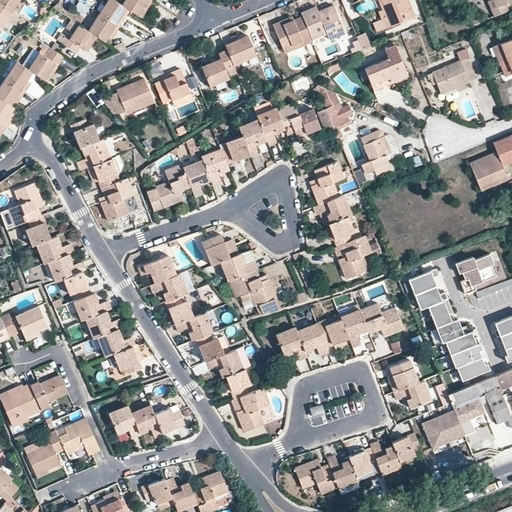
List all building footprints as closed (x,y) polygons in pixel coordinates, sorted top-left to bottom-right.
[(0,0),(0,3),(12,11),(19,0),(0,0)] [(120,28),(126,19),(121,16),(126,9),(112,0),(108,0),(99,14),(120,28)] [(148,10),(154,2),(150,0),(125,0),(121,6),(138,16),(144,7),(148,10)] [(381,0),(386,12),(393,27),(415,17),(407,0),(381,0)] [(511,3),(511,0),(493,0),(497,9),(492,11),(495,18),(509,13),(506,6),(511,3)] [(0,27),(1,28),(12,11),(0,3),(0,27)] [(320,16),(318,11),(316,7),(302,14),(303,16),(313,40),(326,34),(329,40),(345,34),(333,5),(326,8),(327,13),(320,16)] [(142,19),(148,10),(144,7),(138,16),(142,19)] [(121,16),(126,19),(130,12),(126,9),(121,16)] [(387,29),(393,27),(386,12),(381,14),(384,21),(387,29)] [(110,33),(114,36),(120,28),(99,14),(88,30),(96,36),(104,42),(107,37),(110,33)] [(303,42),(305,46),(314,43),(313,40),(303,16),(294,20),(284,25),(283,21),(274,25),(284,50),(303,42)] [(293,16),(283,21),(284,25),(294,20),(293,16)] [(377,33),(387,29),(384,21),(374,25),(377,33)] [(87,50),(96,36),(88,30),(79,25),(70,38),(66,36),(62,42),(77,52),(81,46),(87,50)] [(415,27),(400,33),(403,38),(417,32),(415,27)] [(225,44),(228,50),(233,61),(256,51),(248,34),(225,44)] [(362,49),(370,46),(366,35),(358,38),(362,49)] [(511,72),(511,38),(492,47),(504,76),(511,72)] [(384,78),(386,84),(407,76),(397,51),(400,50),(396,40),(383,46),(388,57),(364,68),(373,89),(379,86),(377,81),(384,78)] [(286,54),(305,46),(303,42),(284,50),(286,54)] [(49,71),(53,73),(64,57),(49,47),(44,55),(39,52),(27,69),(32,72),(37,75),(43,79),(47,74),(49,71)] [(27,69),(39,52),(33,48),(22,65),(27,69)] [(432,73),(436,82),(440,93),(474,78),(467,58),(469,57),(466,48),(456,52),(460,61),(432,73)] [(233,61),(228,50),(219,53),(221,57),(203,65),(211,83),(229,75),(228,73),(236,69),(233,61)] [(0,74),(4,77),(15,61),(11,57),(0,73),(0,74)] [(4,77),(26,92),(31,83),(27,80),(32,72),(27,69),(22,65),(15,61),(4,77)] [(494,63),(488,65),(491,74),(497,71),(494,63)] [(182,68),(175,71),(176,75),(165,80),(156,84),(162,98),(162,99),(165,104),(174,100),(193,92),(182,68)] [(164,76),(165,80),(176,75),(175,71),(164,76)] [(27,80),(31,83),(37,75),(32,72),(27,80)] [(431,84),(436,82),(432,73),(427,74),(431,84)] [(15,97),(20,100),(26,92),(4,77),(0,84),(0,98),(10,105),(13,101),(15,97)] [(379,86),(386,84),(384,78),(377,81),(379,86)] [(134,87),(133,84),(117,91),(118,93),(104,100),(117,117),(127,112),(128,115),(155,103),(146,81),(134,87)] [(274,85),(268,88),(270,95),(274,93),(276,89),(274,85)] [(334,93),(316,86),(326,111),(335,130),(344,126),(342,123),(347,121),(338,103),(334,93)] [(195,99),(193,92),(174,100),(177,107),(195,99)] [(8,115),(10,112),(13,107),(10,105),(0,98),(0,122),(6,127),(12,118),(8,115)] [(253,107),(256,115),(275,107),(271,99),(253,107)] [(293,102),(276,109),(284,129),(287,135),(294,132),(299,143),(305,141),(302,135),(319,128),(311,108),(298,113),(293,102)] [(284,129),(276,109),(275,107),(256,115),(258,119),(266,139),(268,145),(276,142),(273,133),(284,129)] [(335,130),(326,111),(318,114),(326,134),(335,130)] [(79,146),(81,146),(98,140),(92,124),(88,125),(85,117),(71,123),(79,146)] [(266,139),(258,119),(238,127),(241,135),(249,153),(250,156),(258,153),(254,144),(266,139)] [(183,126),(176,129),(179,136),(186,133),(183,126)] [(382,131),(378,130),(360,138),(370,160),(361,164),(364,173),(373,169),(375,174),(390,168),(384,154),(390,152),(382,131)] [(478,186),(505,175),(501,165),(511,159),(511,134),(492,143),(496,153),(470,165),(478,186)] [(249,153),(241,135),(225,141),(227,146),(221,148),(227,165),(233,161),(233,160),(249,153)] [(185,142),(191,155),(199,152),(192,137),(185,142)] [(85,167),(91,165),(109,158),(102,138),(98,140),(81,146),(85,157),(76,161),(79,170),(85,167)] [(227,165),(221,148),(220,147),(201,155),(202,158),(210,179),(212,185),(220,182),(217,173),(229,168),(227,165)] [(416,167),(422,166),(420,156),(413,158),(416,167)] [(91,165),(98,180),(100,188),(115,182),(112,174),(117,172),(111,157),(109,158),(91,165)] [(210,179),(202,158),(182,166),(191,187),(195,196),(202,193),(199,184),(210,179)] [(318,182),(310,185),(318,204),(338,196),(333,182),(343,177),(336,161),(314,170),(317,178),(318,182)] [(191,187),(182,166),(181,163),(164,170),(168,181),(146,190),(153,211),(181,200),(179,192),(191,187)] [(91,183),(98,180),(91,165),(85,167),(91,183)] [(507,180),(505,175),(478,186),(480,191),(507,180)] [(107,199),(99,202),(107,221),(127,213),(122,198),(133,194),(126,178),(115,182),(100,188),(104,195),(106,195),(107,199)] [(22,222),(40,215),(37,208),(43,206),(33,183),(4,195),(15,225),(22,222)] [(325,211),(329,222),(346,215),(350,213),(342,194),(338,196),(318,204),(313,207),(316,214),(322,212),(325,211)] [(126,201),(130,213),(140,210),(136,197),(126,201)] [(35,243),(50,237),(41,215),(40,215),(22,222),(31,245),(35,243)] [(329,222),(328,223),(338,246),(341,244),(351,240),(348,234),(353,232),(346,215),(329,222)] [(229,257),(223,241),(220,234),(201,241),(210,264),(218,261),(229,257)] [(351,240),(341,244),(344,252),(336,255),(344,278),(367,268),(362,255),(371,251),(364,234),(351,240)] [(47,261),(68,253),(73,251),(70,243),(61,247),(56,235),(50,237),(35,243),(43,263),(47,261)] [(230,238),(223,241),(229,257),(237,254),(230,238)] [(250,249),(240,252),(245,264),(254,260),(250,249)] [(175,252),(168,255),(176,274),(180,273),(182,272),(175,252)] [(237,254),(229,257),(218,261),(226,280),(231,278),(255,269),(258,268),(254,260),(245,264),(240,252),(237,254)] [(62,278),(81,270),(85,269),(82,261),(73,265),(68,253),(47,261),(55,281),(62,278)] [(149,272),(151,275),(154,283),(176,274),(168,255),(138,266),(141,275),(145,273),(149,272)] [(466,282),(461,284),(466,296),(477,292),(475,287),(497,279),(493,268),(495,267),(491,256),(475,263),(474,259),(457,266),(461,276),(464,275),(466,282)] [(258,304),(262,313),(278,308),(274,297),(276,297),(266,274),(258,276),(255,269),(231,278),(238,295),(249,291),(252,297),(255,305),(258,304)] [(77,299),(91,293),(81,270),(62,278),(69,294),(74,292),(77,299)] [(182,272),(180,273),(188,292),(192,290),(185,270),(182,272)] [(442,278),(439,271),(411,282),(417,297),(439,289),(439,288),(436,280),(442,278)] [(180,273),(176,274),(154,283),(150,284),(153,293),(161,290),(166,301),(180,295),(188,292),(180,273)] [(511,280),(477,294),(479,300),(511,287),(511,280)] [(18,282),(11,284),(14,292),(21,289),(18,282)] [(439,289),(417,297),(423,312),(431,309),(451,302),(448,295),(442,297),(439,289)] [(302,290),(295,294),(298,302),(306,299),(302,290)] [(240,301),(252,297),(249,291),(238,295),(240,301)] [(106,310),(110,308),(107,301),(99,304),(94,292),(91,293),(77,299),(72,300),(80,320),(85,319),(106,310)] [(174,324),(193,316),(187,300),(182,301),(180,295),(166,301),(174,324)] [(451,302),(431,309),(439,330),(455,324),(452,317),(456,316),(451,302)] [(359,309),(367,330),(368,333),(376,330),(379,338),(402,329),(394,308),(380,314),(376,303),(359,309)] [(348,310),(339,314),(340,318),(347,338),(350,342),(351,346),(359,343),(356,334),(367,330),(359,309),(357,304),(347,308),(348,310)] [(24,335),(46,326),(38,305),(15,314),(13,310),(0,315),(0,316),(9,337),(23,332),(24,335)] [(113,307),(110,308),(106,310),(110,322),(117,319),(113,307)] [(110,322),(106,310),(85,319),(92,338),(96,336),(118,328),(122,326),(119,319),(117,319),(110,322)] [(195,338),(209,333),(212,332),(205,312),(193,316),(174,324),(177,331),(186,328),(191,340),(195,338)] [(339,314),(315,322),(319,333),(326,330),(324,325),(340,318),(339,314)] [(0,341),(9,337),(0,316),(0,341)] [(326,330),(319,333),(325,346),(332,344),(347,338),(340,318),(324,325),(326,330)] [(511,335),(511,320),(497,326),(499,333),(496,334),(499,340),(511,335)] [(319,333),(315,322),(296,330),(304,351),(316,347),(320,356),(327,353),(325,346),(319,333)] [(473,335),(470,328),(464,331),(461,322),(455,324),(439,330),(445,346),(448,345),(473,335)] [(48,329),(46,326),(24,335),(25,338),(48,329)] [(304,351),(296,330),(294,327),(275,334),(284,356),(294,352),(298,359),(306,356),(304,351)] [(112,354),(131,346),(134,345),(131,337),(122,340),(118,328),(96,336),(104,357),(112,354)] [(204,361),(223,353),(216,337),(212,339),(209,333),(195,338),(204,361)] [(474,334),(473,335),(448,345),(453,358),(482,346),(480,340),(477,341),(474,334)] [(511,350),(511,335),(499,340),(501,347),(504,345),(507,352),(511,350)] [(334,349),(350,342),(347,338),(332,344),(334,349)] [(402,341),(391,345),(394,352),(405,348),(402,341)] [(131,346),(112,354),(118,369),(124,366),(126,373),(140,368),(131,346)] [(242,346),(235,349),(243,369),(244,368),(249,366),(242,346)] [(482,346),(453,358),(458,370),(459,370),(484,360),(482,353),(485,352),(482,346)] [(243,369),(235,349),(223,353),(204,361),(207,368),(216,365),(221,377),(225,375),(243,369)] [(392,374),(399,389),(417,382),(408,360),(390,367),(392,374)] [(484,360),(459,370),(465,384),(492,373),(490,366),(487,368),(484,360)] [(244,368),(243,369),(225,375),(227,381),(231,390),(234,398),(249,392),(246,386),(250,384),(244,368)] [(511,372),(496,379),(502,392),(511,387),(511,372)] [(38,381),(30,384),(39,405),(41,410),(49,406),(48,403),(69,394),(59,373),(39,383),(38,381)] [(386,376),(392,392),(399,389),(392,374),(386,376)] [(399,389),(392,392),(395,399),(405,396),(409,407),(430,398),(422,379),(417,382),(399,389)] [(457,414),(464,432),(470,429),(468,424),(487,415),(481,398),(486,396),(503,437),(511,433),(511,416),(502,392),(496,379),(450,397),(454,406),(457,414)] [(225,392),(231,390),(227,381),(221,383),(225,392)] [(39,405),(30,384),(8,394),(7,391),(0,393),(0,396),(9,419),(17,415),(19,420),(27,416),(41,410),(39,405)] [(262,387),(249,392),(234,398),(230,399),(242,430),(263,422),(257,408),(269,403),(262,387)] [(130,411),(139,433),(151,428),(154,437),(162,434),(162,432),(154,413),(150,403),(130,411)] [(139,433),(130,411),(127,405),(108,412),(116,434),(128,429),(131,438),(140,435),(139,433)] [(323,412),(320,405),(310,408),(313,415),(323,412)] [(167,430),(176,426),(184,423),(178,409),(171,412),(169,407),(154,413),(162,432),(167,430)] [(466,436),(464,432),(457,414),(424,427),(433,449),(466,436)] [(29,420),(27,416),(19,420),(17,415),(9,419),(13,427),(29,420)] [(63,427),(66,432),(58,436),(64,451),(65,452),(83,445),(87,454),(99,449),(85,417),(63,427)] [(178,431),(176,426),(167,430),(169,435),(178,431)] [(55,430),(58,436),(66,432),(63,427),(55,430)] [(58,436),(55,430),(47,434),(49,440),(51,443),(27,454),(35,473),(49,467),(59,462),(56,455),(64,451),(58,436)] [(392,445),(398,461),(414,454),(412,451),(420,448),(413,432),(391,441),(392,445)] [(24,447),(27,454),(51,443),(49,440),(39,444),(38,441),(24,447)] [(371,448),(376,463),(380,474),(400,466),(398,461),(392,445),(381,449),(377,441),(369,443),(371,448)] [(352,450),(354,455),(363,451),(361,446),(352,450)] [(363,451),(354,455),(347,457),(348,459),(354,476),(371,469),(369,465),(376,463),(371,448),(363,451)] [(0,471),(1,470),(9,461),(1,454),(0,454),(0,471)] [(327,464),(336,488),(356,481),(354,476),(348,459),(337,464),(333,455),(325,458),(327,464)] [(315,468),(312,460),(294,467),(301,488),(315,482),(320,493),(336,488),(327,464),(320,467),(315,468)] [(51,471),(49,467),(35,473),(37,477),(51,471)] [(0,494),(9,502),(20,490),(11,483),(14,480),(1,470),(0,471),(0,494)] [(192,491),(196,503),(199,511),(204,511),(216,507),(213,497),(227,490),(219,471),(200,478),(203,486),(192,491)] [(147,479),(149,484),(157,481),(156,476),(147,479)] [(196,503),(192,491),(188,482),(177,486),(173,477),(165,480),(174,502),(177,511),(196,503)] [(165,480),(164,478),(157,481),(149,484),(141,487),(147,502),(154,499),(155,503),(163,500),(166,505),(174,502),(165,480)] [(104,499),(105,501),(106,504),(122,498),(120,492),(104,499)] [(106,504),(105,501),(91,508),(92,511),(128,511),(122,498),(106,504)] [(166,505),(163,500),(155,503),(157,509),(166,505)] [(16,509),(9,502),(6,505),(13,511),(16,509)]
